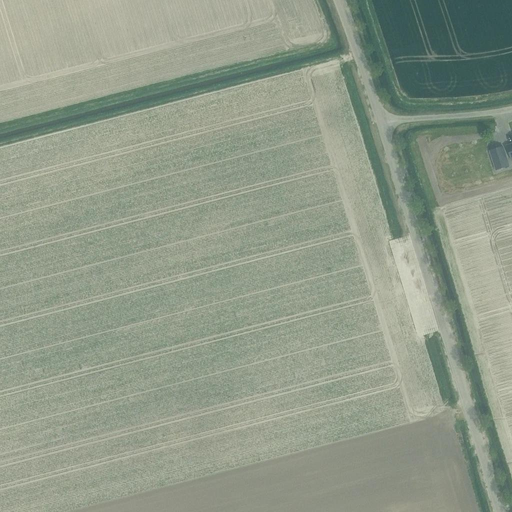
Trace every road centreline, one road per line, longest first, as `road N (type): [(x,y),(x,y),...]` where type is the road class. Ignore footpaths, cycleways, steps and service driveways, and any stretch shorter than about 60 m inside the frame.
road 1 (unclassified): [(499,511),(380,122)]
road 2 (unclassified): [(380,122),(511,109)]
road 3 (unclassified): [(380,122),(341,0)]
